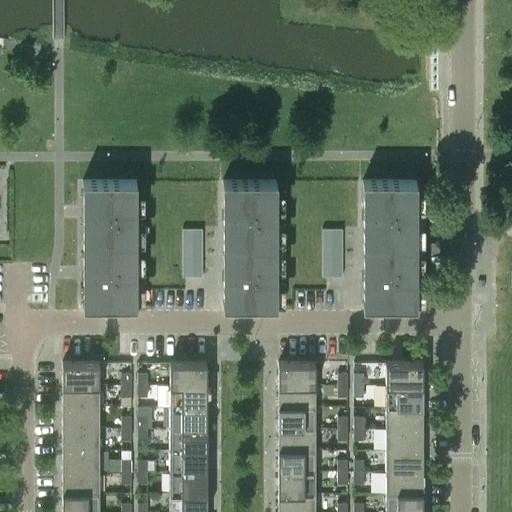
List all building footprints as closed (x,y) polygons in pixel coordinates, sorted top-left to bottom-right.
[(135,179),(81,179),(81,180),(81,182),(83,182),(83,242),(134,242),(134,233),(134,216),(134,200),(134,183),(134,182),(135,182),(135,179)] [(275,179),(221,179),(221,180),(221,182),(223,183),(223,242),(274,242),(274,233),(274,216),(274,200),(274,183),(274,182),(276,182),(275,179)] [(415,180),(361,179),(361,180),(361,182),(363,182),(363,242),(414,242),(414,233),(414,216),(414,200),(414,183),(415,183),(415,180)] [(361,224),(322,224),(323,273),(362,273),(361,224)] [(83,302),(82,302),(81,305),(83,305),(135,304),(135,302),(134,302),(134,293),(134,276),(134,260),(134,243),(134,242),(83,242),(83,302)] [(223,301),(221,302),(221,304),(223,304),(275,305),(275,302),(274,302),(274,293),(274,276),(274,260),(274,243),(274,242),(223,242),(223,301)] [(363,302),(361,302),(361,305),(363,305),(415,305),(415,301),(414,301),(414,293),(414,276),(414,260),(414,243),(414,242),(363,242),(363,302)] [(205,384),(205,361),(168,360),(168,384),(205,384)] [(98,383),(98,361),(61,361),(61,383),(98,383)] [(314,383),(314,361),(276,361),(276,383),(314,383)] [(421,384),(421,361),(384,361),(384,384),(421,384)] [(130,383),(130,371),(120,371),(120,383),(130,383)] [(146,383),(146,371),(136,371),(136,383),(146,383)] [(346,383),(346,371),(336,371),(336,383),(346,383)] [(362,384),(362,371),(352,371),(352,383),(362,384)] [(98,405),(98,383),(61,383),(61,405),(98,405)] [(130,395),(130,383),(120,383),(120,396),(130,395)] [(146,395),(146,383),(136,383),(136,395),(146,395)] [(314,405),(314,383),(276,383),(276,405),(314,405)] [(346,395),(346,383),(336,383),(336,395),(346,395)] [(362,396),(362,384),(352,383),(352,395),(362,396)] [(205,404),(205,384),(168,384),(168,404),(205,404)] [(421,405),(421,384),(384,384),(384,405),(421,405)] [(205,427),(205,404),(168,404),(168,427),(205,427)] [(98,426),(98,405),(61,405),(61,426),(98,426)] [(314,427),(314,405),(276,405),(276,427),(314,427)] [(421,427),(421,405),(384,405),(384,427),(421,427)] [(130,427),(130,414),(120,415),(120,427),(130,427)] [(146,427),(146,415),(136,415),(136,427),(146,427)] [(346,427),(346,415),(336,415),(336,427),(346,427)] [(362,427),(362,415),(352,415),(352,427),(362,427)] [(98,447),(98,426),(61,426),(61,447),(98,447)] [(130,438),(130,427),(120,427),(120,438),(130,438)] [(146,438),(146,427),(136,427),(136,438),(146,438)] [(205,447),(205,427),(168,427),(168,447),(205,447)] [(314,448),(314,427),(276,427),(276,448),(314,448)] [(346,439),(346,427),(336,427),(336,439),(346,439)] [(362,439),(362,427),(352,427),(352,439),(362,439)] [(421,449),(421,427),(384,427),(384,449),(421,449)] [(98,469),(98,447),(61,447),(61,469),(98,469)] [(205,470),(205,447),(168,447),(168,470),(205,470)] [(314,470),(314,448),(276,448),(276,471),(314,470)] [(421,470),(421,449),(384,449),(384,470),(421,470)] [(130,470),(130,458),(120,458),(120,470),(130,470)] [(146,470),(146,458),(136,458),(136,470),(146,470)] [(346,470),(346,458),(336,458),(336,470),(346,470)] [(362,470),(362,458),(352,458),(352,470),(362,470)] [(98,492),(98,469),(61,469),(61,492),(98,492)] [(130,482),(130,470),(120,470),(120,482),(130,482)] [(146,482),(146,470),(136,470),(136,482),(146,482)] [(205,491),(205,470),(168,470),(168,491),(205,491)] [(314,492),(314,470),(276,471),(276,492),(314,492)] [(346,482),(346,470),(336,470),(336,482),(346,482)] [(362,482),(362,470),(352,470),(352,482),(362,482)] [(421,492),(421,470),(384,470),(384,492),(421,492)] [(205,511),(205,491),(168,491),(168,511),(205,511)] [(97,511),(98,492),(61,492),(60,511),(97,511)] [(313,511),(314,492),(276,492),(276,511),(313,511)] [(421,511),(421,492),(384,492),(384,511),(421,511)] [(129,511),(130,501),(120,501),(119,511),(129,511)] [(145,511),(146,501),(136,501),(136,511),(145,511)] [(345,511),(346,501),(336,501),(335,511),(345,511)] [(362,511),(362,501),(352,501),(352,511),(362,511)]
